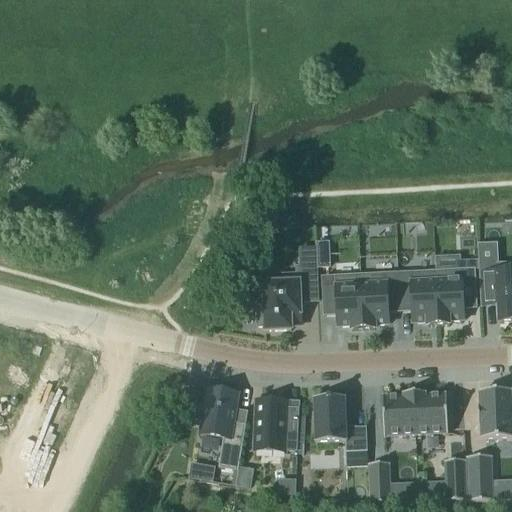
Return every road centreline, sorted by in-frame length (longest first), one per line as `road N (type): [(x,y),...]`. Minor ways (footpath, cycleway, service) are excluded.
road 1 (residential): [(125,332),(284,365),(511,358)]
road 2 (residential): [(125,332),(112,384),(56,511)]
road 3 (residential): [(0,299),(125,332)]
